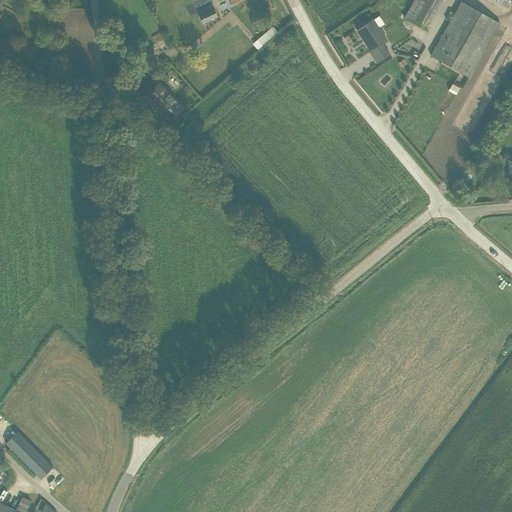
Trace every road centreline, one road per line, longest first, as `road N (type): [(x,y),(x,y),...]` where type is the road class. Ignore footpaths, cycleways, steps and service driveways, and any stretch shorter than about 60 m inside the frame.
road 1 (residential): [(93,0),(138,451)]
road 2 (track): [(324,296),(130,119),(105,120),(0,87)]
road 3 (residential): [(138,451),(425,216),(445,211)]
road 4 (residential): [(295,0),(340,83),(445,211)]
